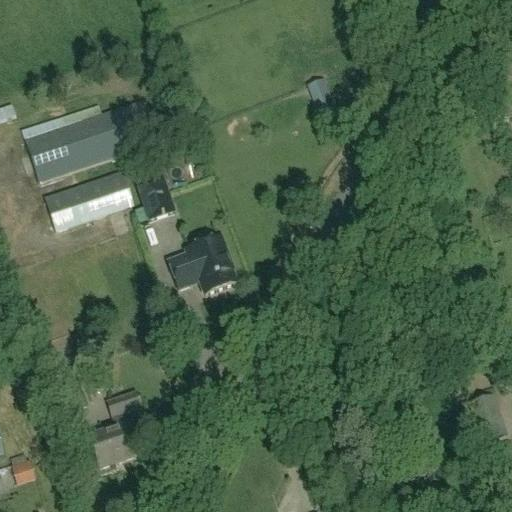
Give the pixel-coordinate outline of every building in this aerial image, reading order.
[(323,82),(308,88),(319,118),(334,113),(323,82)] [(0,120),(10,117),(6,103),(0,105),(0,120)] [(141,106),(25,143),(39,187),(155,149),(141,106)] [(511,134),(511,133),(511,111),(503,116),(511,134)] [(132,209),(121,178),(45,203),(56,234),(132,209)] [(174,215),(163,182),(137,191),(149,224),(174,215)] [(186,253),(187,258),(168,265),(178,293),(192,287),(190,284),(198,281),(205,298),(236,287),(231,273),(233,272),(220,240),(186,253)] [(172,300),(179,315),(190,310),(184,295),(172,300)] [(98,332),(74,340),(85,369),(108,362),(98,332)] [(116,431),(88,440),(99,473),(137,460),(124,419),(141,413),(136,398),(108,407),(116,431)] [(488,445),(505,443),(501,418),(484,420),(488,445)] [(511,462),(485,474),(498,505),(511,498),(511,462)] [(11,471),(18,489),(36,483),(30,465),(11,471)]
